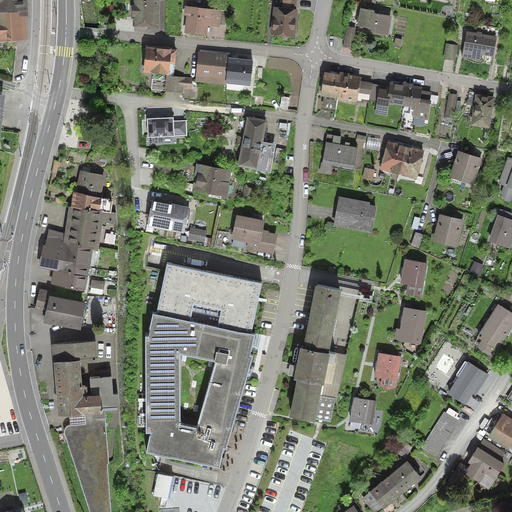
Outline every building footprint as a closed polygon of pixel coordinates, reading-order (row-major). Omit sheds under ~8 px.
[(0,0),(0,12),(28,10),(27,0),(0,0)] [(162,0),(131,0),(130,28),(161,29),(162,0)] [(299,0),(270,0),(267,39),(296,41),(299,0)] [(221,10),(187,7),(184,34),(206,36),(207,28),(219,29),(221,10)] [(397,13),(357,8),(353,35),(394,40),(397,13)] [(0,41),(27,40),(27,34),(26,20),(26,16),(29,15),(28,10),(0,12),(0,41)] [(502,38),(466,32),(462,58),(498,64),(502,38)] [(178,50),(144,47),(142,74),(176,77),(178,50)] [(224,59),(195,56),(192,82),(222,85),(224,59)] [(254,62),(229,60),(227,83),(252,85),(254,62)] [(366,81),(321,75),(319,96),(363,101),(366,81)] [(422,87),(387,84),(385,105),(411,107),(410,121),(432,122),(434,91),(422,91),(422,87)] [(266,123),(241,118),(232,165),(272,173),(277,146),(262,143),(266,123)] [(172,119),(148,120),(149,137),(173,136),(173,135),(186,134),(185,122),(173,122),(172,119)] [(427,148),(383,141),(378,167),(392,169),(391,176),(422,181),(427,148)] [(358,147),(323,143),(320,166),(355,171),(358,147)] [(482,159),(459,152),(451,178),(474,185),(482,159)] [(511,159),(509,159),(500,185),(505,187),(501,196),(511,202),(511,198),(511,159)] [(234,171),(209,167),(204,195),(229,199),(234,171)] [(375,171),(364,169),(362,180),(373,182),(375,171)] [(46,229),(39,267),(54,270),(53,280),(83,286),(90,245),(97,247),(102,221),(113,223),(115,213),(110,212),(112,200),(100,198),(104,176),(80,171),(76,193),(73,192),(70,207),(68,206),(63,232),(46,229)] [(367,202),(336,198),(332,227),(373,233),(377,208),(367,207),(367,202)] [(188,207),(149,199),(143,226),(183,234),(188,207)] [(511,214),(501,210),(488,241),(511,251),(511,214)] [(263,220),(233,215),(229,239),(252,243),(251,250),(273,254),(276,233),(261,231),(263,220)] [(467,222),(438,215),(432,242),(461,249),(467,222)] [(206,231),(192,228),(190,238),(204,241),(206,231)] [(430,263),(403,260),(400,286),(406,286),(405,298),(425,300),(430,263)] [(251,353),(254,342),(256,333),(252,332),(263,283),(167,262),(156,312),(153,312),(150,333),(145,334),(144,430),(150,430),(147,450),(220,465),(224,446),(227,446),(254,354),(251,353)] [(340,290),(317,285),(305,345),(302,344),(297,370),(296,376),(299,377),(291,414),(331,422),(336,397),(320,394),(327,360),(334,361),(336,352),(328,350),(340,290)] [(44,294),(40,324),(82,331),(87,300),(44,294)] [(511,313),(496,303),(470,343),(495,360),(511,333),(511,313)] [(430,314),(402,309),(397,337),(426,341),(430,314)] [(114,407),(111,376),(81,379),(78,358),(95,356),(94,339),(52,343),(59,412),(84,411),(86,423),(68,426),(64,429),(88,511),(111,511),(103,408),(114,407)] [(400,356),(378,353),(375,377),(382,377),(380,385),(388,390),(396,388),(400,356)] [(489,377),(466,362),(446,392),(468,407),(489,377)] [(379,401),(352,398),(349,424),(375,427),(379,401)] [(459,423),(443,413),(420,448),(436,458),(459,423)] [(511,421),(501,415),(487,437),(509,451),(511,446),(511,421)] [(484,441),(479,449),(498,461),(503,453),(484,441)] [(479,449),(477,449),(469,463),(471,464),(464,475),(478,484),(485,472),(495,478),(503,465),(498,461),(479,449)] [(421,477),(408,462),(364,498),(376,511),(378,511),(395,499),(411,485),(421,477)]
